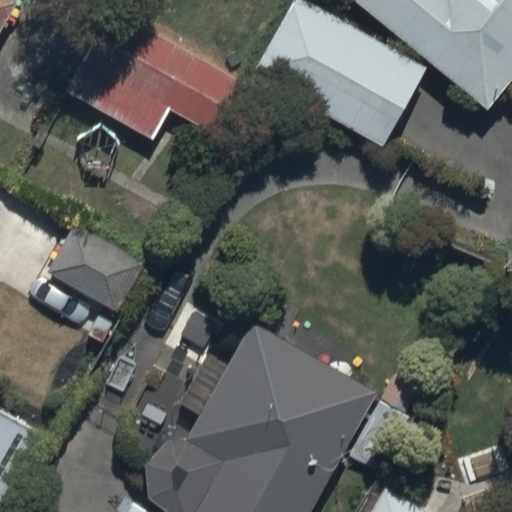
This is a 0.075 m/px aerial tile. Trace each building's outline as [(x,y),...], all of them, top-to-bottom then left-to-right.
[(0,0),(0,24),(13,0),(0,0)] [(248,72),(119,0),(70,89),(153,135),(171,103),(216,128),(248,72)] [(433,50),(333,0),(290,0),(255,71),(388,139),(433,50)] [(511,0),(367,0),(433,50),(497,100),(511,79),(511,0)] [(148,258),(79,216),(50,264),(119,306),(148,258)] [(188,511),(308,511),(380,381),(260,310),(191,428),(175,428),(150,457),(153,490),(190,510),(188,511)] [(6,511),(54,429),(0,398),(0,510),(2,511),(6,511)] [(442,511),(386,480),(367,511),(362,511),(358,510),(357,511),(442,511)]
